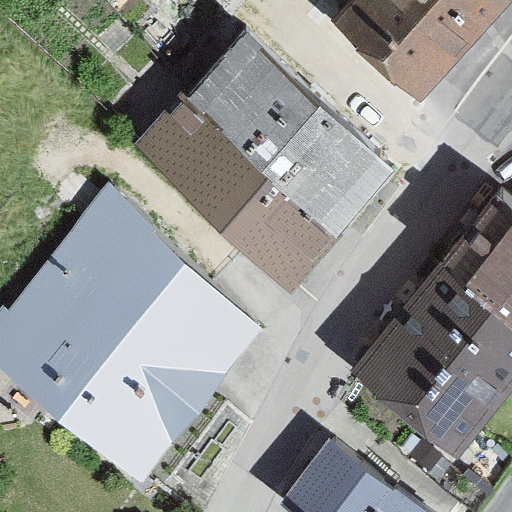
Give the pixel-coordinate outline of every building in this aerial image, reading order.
[(312,0),(304,10),(397,89),(473,0),(312,0)] [(224,28),(172,87),(325,223),(377,165),(224,28)] [(325,223),(172,87),(119,145),(272,282),(325,223)] [(511,231),(511,126),(460,191),(511,231)] [(511,231),(460,191),(316,367),(421,450),(511,331),(511,231)] [(252,319),(91,192),(0,306),(0,379),(125,478),(252,319)] [(415,511),(315,433),(255,509),(259,511),(415,511)]
